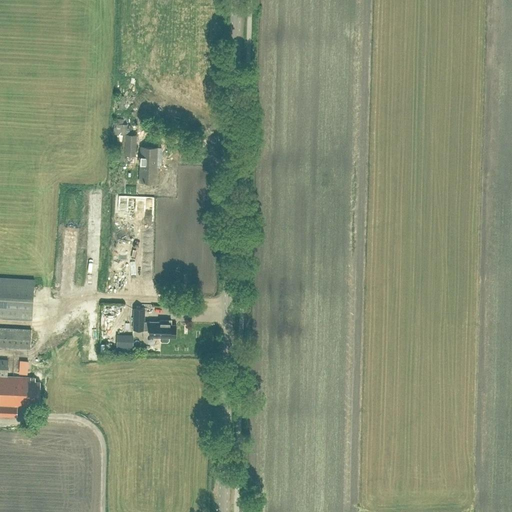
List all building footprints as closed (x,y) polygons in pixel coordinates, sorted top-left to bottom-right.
[(124,155),(125,133),(116,133),(115,160),(124,161),(125,155),(124,155)] [(124,155),(125,155),(135,156),(136,134),(125,133),(124,155)] [(158,165),(161,165),(162,147),(140,146),(139,181),(157,182),(158,165)] [(0,317),(32,319),(34,279),(0,276),(0,317)] [(144,329),(144,308),(133,307),(133,329),(144,329)] [(158,319),(158,321),(150,321),(149,336),(159,336),(159,339),(160,341),(166,341),(167,340),(168,336),(175,337),(176,324),(170,324),(170,319),(158,319)] [(0,347),(30,349),(31,328),(0,326),(0,347)] [(105,345),(117,345),(118,332),(105,331),(105,345)] [(20,358),(21,372),(29,372),(29,357),(20,358)] [(0,415),(17,416),(17,406),(29,406),(29,402),(39,403),(40,381),(35,381),(35,377),(7,376),(8,359),(0,358),(0,415)]
